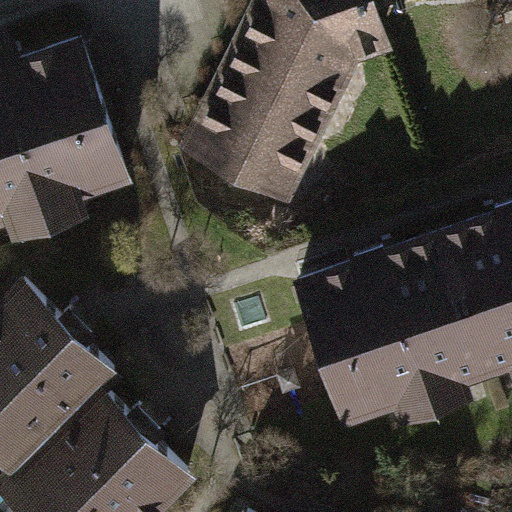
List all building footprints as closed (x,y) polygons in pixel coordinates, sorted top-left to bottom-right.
[(242,0),(177,149),(289,203),(351,55),(393,42),(379,0),(242,0)] [(511,5),(511,0),(484,0),(489,13),(511,5)] [(70,25),(0,50),(0,220),(125,176),(70,25)] [(511,197),(437,224),(489,370),(511,362),(511,364),(511,197)] [(489,370),(437,224),(285,278),(337,424),(389,405),(397,426),(473,399),(466,378),(489,370)] [(19,272),(0,292),(0,469),(7,476),(91,386),(115,361),(19,272)] [(0,483),(0,502),(10,511),(152,511),(187,475),(91,386),(7,476),(0,483)] [(256,511),(235,501),(229,511),(256,511)]
